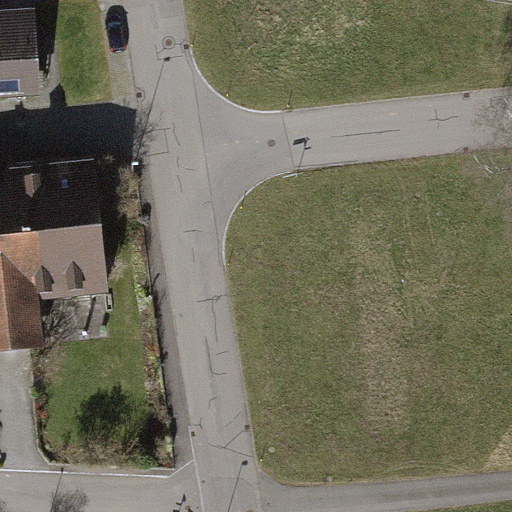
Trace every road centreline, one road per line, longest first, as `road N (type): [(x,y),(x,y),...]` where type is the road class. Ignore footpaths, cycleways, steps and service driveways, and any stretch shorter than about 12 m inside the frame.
road 1 (track): [(0,497),(300,505),(511,484)]
road 2 (unclassified): [(177,152),(235,511)]
road 3 (residential): [(177,152),(511,118)]
road 4 (unclassified): [(153,0),(177,152)]
